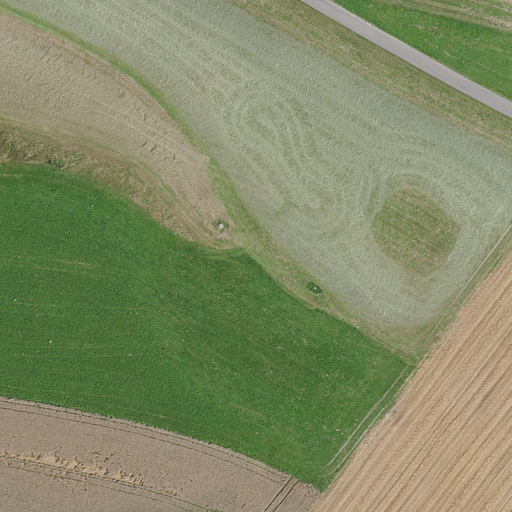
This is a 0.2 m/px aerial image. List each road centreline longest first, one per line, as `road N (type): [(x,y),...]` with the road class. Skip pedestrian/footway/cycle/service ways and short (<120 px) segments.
road 1 (track): [(511,229),(330,471)]
road 2 (unclassified): [(315,0),(511,108)]
